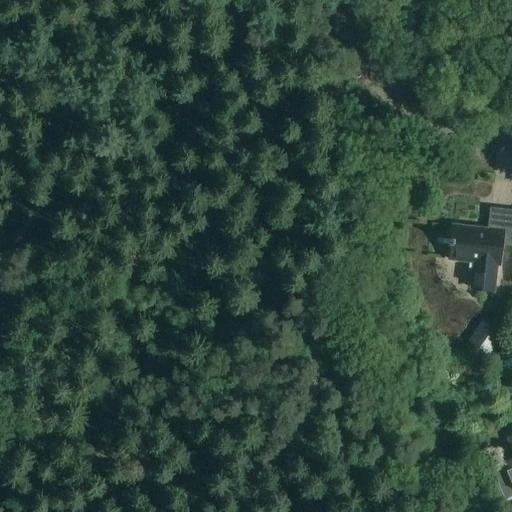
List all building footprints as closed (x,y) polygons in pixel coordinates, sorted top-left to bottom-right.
[(511,242),(511,213),(504,212),(502,232),(453,226),(449,260),(474,263),(471,290),(494,292),(497,266),(499,266),(502,241),(511,242)] [(452,274),(469,277),(471,265),(455,262),(452,274)] [(490,328),(476,347),(489,357),(503,337),(490,328)] [(503,355),(511,356),(511,351),(511,341),(505,341),(503,355)] [(511,371),(503,376),(510,393),(511,392),(511,371)] [(511,437),(508,439),(511,449),(511,459),(500,465),(511,492),(511,437)]
